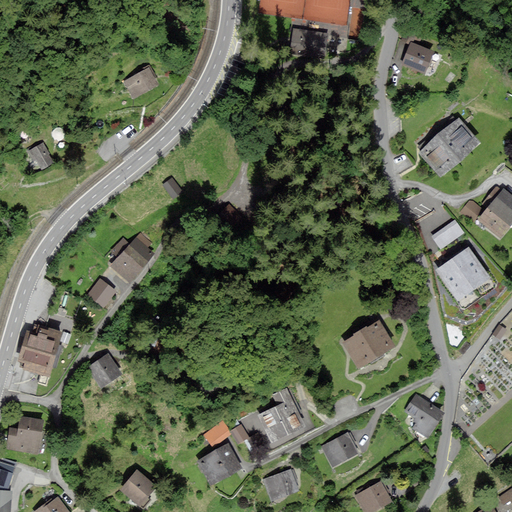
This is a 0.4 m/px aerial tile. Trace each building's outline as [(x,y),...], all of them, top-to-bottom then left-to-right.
[(327,34),(294,29),(291,49),(324,54),(327,34)] [(432,51),(412,43),(404,63),(424,72),(432,51)] [(126,80),(135,97),(158,85),(149,68),(126,80)] [(479,142),(459,119),(421,152),(441,175),(479,142)] [(37,158),(42,168),(53,161),(43,143),(30,151),(34,159),(37,158)] [(181,192),(173,179),(165,184),(173,197),(181,192)] [(485,212),(469,200),(460,212),(474,223),(478,218),(502,238),(511,225),(511,195),(504,189),(485,212)] [(238,213),(230,206),(218,217),(226,225),(238,213)] [(462,233),(454,222),(433,236),(441,247),(462,233)] [(113,264),(130,280),(154,253),(146,247),(150,243),(141,234),(113,264)] [(488,277),(468,249),(439,270),(459,298),(488,277)] [(115,292),(100,280),(89,295),(103,306),(115,292)] [(396,346),(381,319),(343,341),(358,367),(396,346)] [(49,375),(61,331),(40,325),(37,333),(28,330),(19,361),(26,363),(25,368),(49,375)] [(120,373),(109,354),(90,365),(102,384),(120,373)] [(286,389),(274,395),(279,406),(260,415),(272,440),(303,425),(286,389)] [(446,413),(417,394),(406,410),(417,417),(414,421),(417,422),(414,427),(429,437),(446,413)] [(38,452),(43,420),(21,417),(20,429),(11,428),(8,448),(38,452)] [(230,433),(222,422),(205,435),(213,446),(230,433)] [(249,438),(242,425),(232,430),(238,442),(248,437),(253,447),(262,443),(258,433),(249,438)] [(358,452),(348,434),(323,446),(333,465),(358,452)] [(241,468),(228,444),(198,460),(211,484),(241,468)] [(14,473),(0,470),(0,487),(10,490),(14,473)] [(297,490),(291,470),(266,478),(272,498),(297,490)] [(155,487),(138,471),(123,487),(142,505),(149,498),(147,495),(155,487)] [(371,511),(392,500),(381,482),(357,495),(366,511),(371,511)] [(511,499),(511,488),(501,495),(506,503),(511,499)] [(10,511),(11,490),(0,490),(0,511),(10,511)] [(68,511),(58,497),(36,511),(68,511)]
